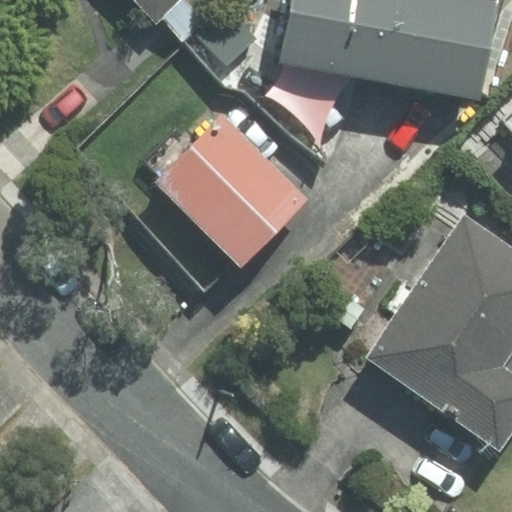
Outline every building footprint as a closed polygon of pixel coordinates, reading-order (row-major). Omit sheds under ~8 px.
[(181,0),(135,0),(157,22),(163,18),(181,0)] [(181,0),(163,18),(183,40),(223,0),(181,0)] [(294,0),(282,61),(479,99),(501,0),(294,0)] [(222,115),(156,182),(241,266),(307,199),(222,115)] [(511,249),(463,216),(365,358),(499,450),(511,431),(511,249)]
